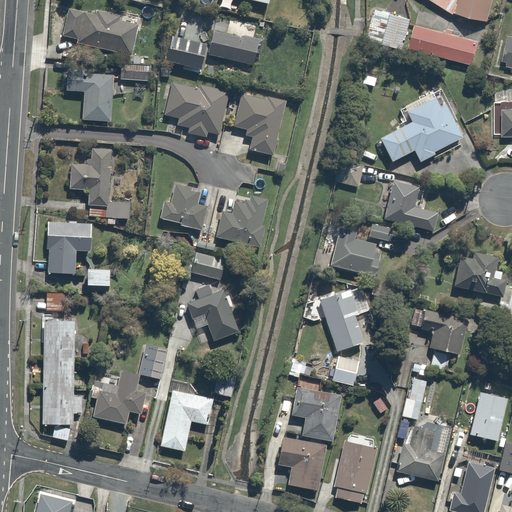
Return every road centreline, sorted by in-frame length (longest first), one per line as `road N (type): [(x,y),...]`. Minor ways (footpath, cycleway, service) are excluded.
road 1 (residential): [(241,511),(0,450)]
road 2 (residential): [(11,96),(0,273)]
